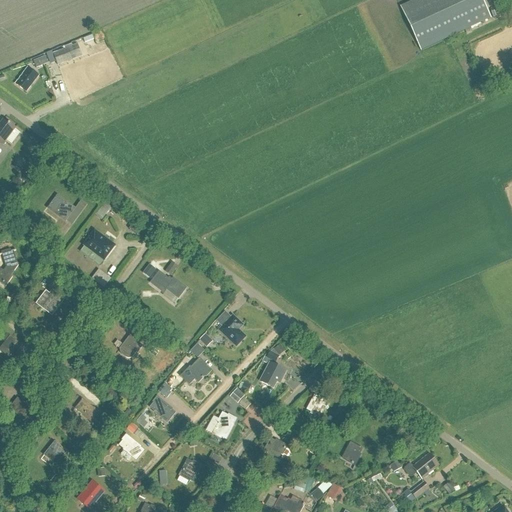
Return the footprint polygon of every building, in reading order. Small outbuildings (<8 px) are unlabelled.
[(491,20),(481,0),(415,0),(399,7),(420,52),(491,20)] [(81,57),(77,46),(53,55),(57,66),(81,57)] [(46,65),(43,57),(32,61),(35,69),(46,65)] [(38,77),(26,68),(15,85),(26,93),(38,77)] [(46,71),(55,90),(61,87),(52,68),(46,71)] [(13,126),(3,120),(0,125),(0,142),(4,145),(15,128),(13,126)] [(58,196),(47,210),(65,223),(66,222),(72,226),(88,206),(82,201),(75,209),(58,196)] [(97,230),(100,224),(94,221),(91,228),(97,230)] [(95,233),(85,247),(104,261),(114,247),(95,233)] [(6,267),(4,272),(0,269),(0,284),(6,288),(12,278),(11,277),(19,266),(17,264),(14,252),(3,255),(6,267)] [(99,271),(92,280),(104,288),(110,280),(99,271)] [(159,272),(150,284),(164,294),(167,291),(178,300),(187,289),(173,278),(172,280),(169,278),(169,279),(159,272)] [(49,288),(36,305),(52,317),(65,301),(49,288)] [(242,325),(233,317),(219,331),(236,347),(245,337),(237,330),(242,325)] [(213,342),(205,335),(199,341),(207,348),(213,342)] [(22,346),(10,337),(0,348),(0,351),(15,363),(22,354),(18,350),(22,346)] [(130,337),(120,350),(132,359),(136,354),(137,354),(142,347),(142,346),(130,337)] [(205,353),(198,345),(190,352),(197,360),(205,353)] [(283,353),(275,360),(281,367),(289,360),(283,353)] [(181,378),(189,386),(195,380),(199,384),(211,372),(199,361),(181,378)] [(269,364),(259,383),(273,390),(277,383),(280,385),(286,373),(269,364)] [(252,384),(245,384),(244,392),(252,393),(252,384)] [(171,395),(166,389),(162,394),(167,399),(171,395)] [(244,398),(236,391),(230,398),(238,405),(244,398)] [(315,395),(307,411),(311,413),(310,415),(319,420),(326,408),(324,407),(327,402),(315,395)] [(171,410),(157,398),(153,403),(154,403),(150,408),(155,412),(154,413),(166,423),(174,413),(170,411),(171,410)] [(18,399),(8,412),(17,419),(13,424),(26,435),(34,424),(25,417),(28,414),(27,413),(30,409),(18,399)] [(83,400),(75,410),(92,424),(101,414),(94,408),(93,409),(83,400)] [(228,416),(222,413),(211,435),(221,440),(222,439),(226,441),(237,420),(228,415),(228,416)] [(138,430),(131,424),(127,430),(133,435),(138,430)] [(140,448),(126,436),(122,441),(123,441),(119,446),(123,450),(123,451),(120,455),(128,461),(131,457),(135,461),(143,451),(139,449),(140,448)] [(302,440),(295,436),(291,444),(298,447),(302,440)] [(288,447),(276,441),(275,442),(270,439),(263,452),(279,461),(281,456),(283,456),(288,447)] [(55,443),(44,457),(56,466),(67,453),(55,443)] [(351,443),(343,459),(347,461),(346,463),(355,468),(362,456),(360,455),(363,450),(351,443)] [(439,467),(429,454),(413,467),(410,464),(404,469),(404,471),(409,478),(411,478),(416,474),(421,481),(439,467)] [(202,466),(193,462),(192,463),(187,460),(178,477),(189,482),(189,481),(194,483),(202,466)] [(401,469),(398,462),(390,466),(393,473),(401,469)] [(382,479),(379,472),(370,476),(373,483),(382,479)] [(102,492),(92,483),(78,500),(88,509),(102,492)] [(307,486),(296,483),(294,491),(304,494),(307,486)] [(429,490),(424,483),(410,493),(416,500),(429,490)] [(342,490),(333,485),(326,497),(336,502),(342,490)] [(324,496),(318,489),(311,495),(318,502),(324,496)] [(147,497),(141,495),(138,502),(144,504),(147,497)] [(301,511),(304,508),(302,507),(304,504),(293,498),(291,502),(288,500),(287,501),(279,497),(270,511),(301,511)]
